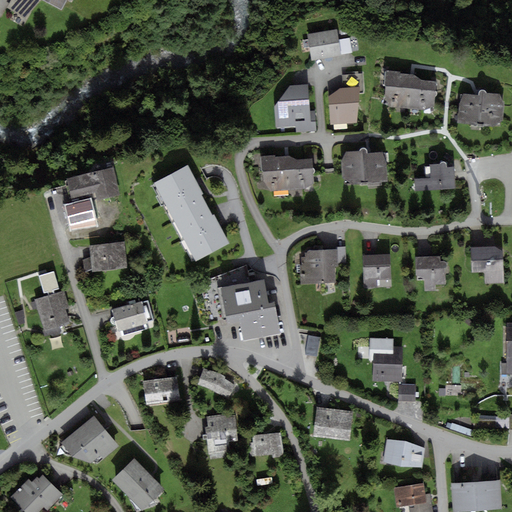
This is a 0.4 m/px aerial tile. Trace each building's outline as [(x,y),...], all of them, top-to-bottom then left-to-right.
[(69,0),(13,0),(9,10),(27,20),(44,0),(64,10),(69,0)] [(310,34),(314,62),(345,57),(341,29),(310,34)] [(391,74),(387,103),(435,110),(438,81),(391,74)] [(278,106),(278,126),(299,126),(299,132),(312,132),(311,85),(293,85),(278,106)] [(332,97),(333,123),(360,122),(361,88),(345,88),(332,97)] [(465,96),(461,122),(500,127),(503,101),(465,96)] [(347,152),(348,182),(388,182),(387,151),(347,152)] [(267,158),(267,192),(315,190),(314,157),(267,158)] [(64,181),(70,202),(99,193),(102,203),(124,196),(115,166),(64,181)] [(431,188),(457,190),(458,167),(431,166),(431,188)] [(188,167),(151,186),(192,264),(229,245),(188,167)] [(125,242),(93,244),(95,271),(127,268),(125,242)] [(508,245),(471,246),(472,272),(509,271),(508,245)] [(343,252),(300,251),(299,287),(342,288),(343,252)] [(394,255),(366,255),(367,290),(394,289),(394,255)] [(451,257),(418,258),(418,290),(452,289),(451,257)] [(265,270),(215,281),(225,328),(241,325),(245,341),(279,333),(265,270)] [(64,291),(34,300),(44,331),(70,324),(66,309),(69,308),(64,291)] [(144,304),(113,312),(119,338),(151,330),(144,304)] [(307,354),(320,355),(322,336),(309,334),(307,354)] [(374,344),(373,383),(404,384),(406,345),(374,344)] [(238,384),(205,370),(198,387),(231,400),(238,384)] [(173,377),(144,382),(149,408),(178,403),(173,377)] [(417,387),(399,387),(399,402),(417,403),(417,387)] [(221,409),(198,414),(208,461),(231,456),(221,409)] [(353,414),(317,411),(315,438),(351,441),(353,414)] [(118,446),(94,416),(61,443),(73,457),(91,463),(100,455),(103,458),(118,446)] [(281,463),(280,434),(249,435),(250,464),(281,463)] [(422,470),(426,445),(388,439),(384,464),(422,470)] [(162,486),(135,459),(116,477),(143,504),(162,486)] [(28,479),(10,497),(25,511),(38,511),(44,507),(47,511),(63,495),(43,475),(39,479),(37,477),(32,482),(28,479)] [(503,478),(452,483),(455,511),(505,506),(503,478)] [(426,483),(395,488),(399,511),(430,505),(426,483)]
